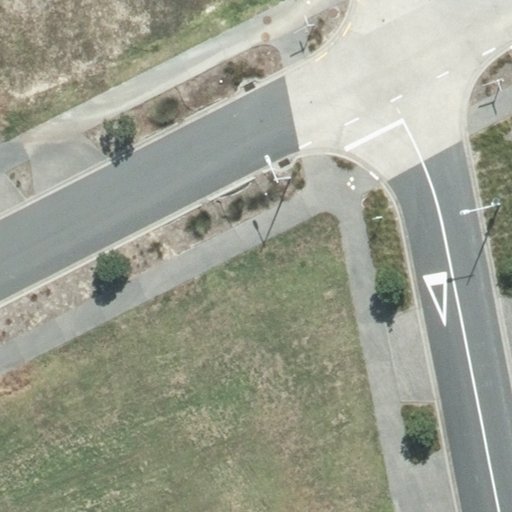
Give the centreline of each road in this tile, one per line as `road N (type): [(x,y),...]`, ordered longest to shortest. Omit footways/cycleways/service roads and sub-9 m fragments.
road 1 (residential): [(490,511),(408,51)]
road 2 (residential): [(408,51),(0,253)]
